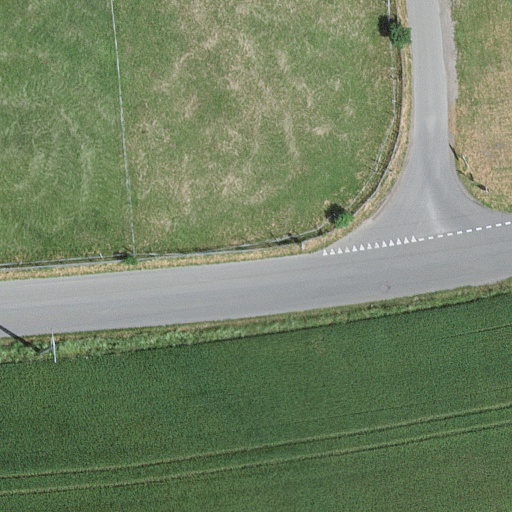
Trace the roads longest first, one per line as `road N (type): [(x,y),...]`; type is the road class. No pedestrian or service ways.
road 1 (tertiary): [(0,312),(228,293),(415,263)]
road 2 (unclassified): [(415,263),(430,98),(423,0)]
